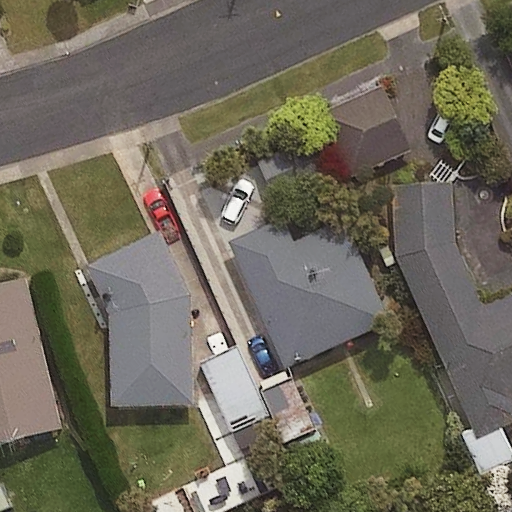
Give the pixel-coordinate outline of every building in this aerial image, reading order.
[(407,155),(380,91),(321,116),(349,180),(407,155)] [(452,185),(391,187),(394,260),(475,444),(511,427),(511,294),(482,307),(454,245),(452,185)] [(284,222),(229,246),(285,373),(391,327),(345,222),(294,245),(284,222)] [(159,233),(83,268),(107,319),(110,412),(194,409),(190,299),(159,233)] [(25,281),(0,286),(0,446),(60,433),(25,281)] [(264,421),(243,355),(207,367),(229,432),(264,421)] [(313,433),(292,384),(263,397),(284,445),(313,433)]
